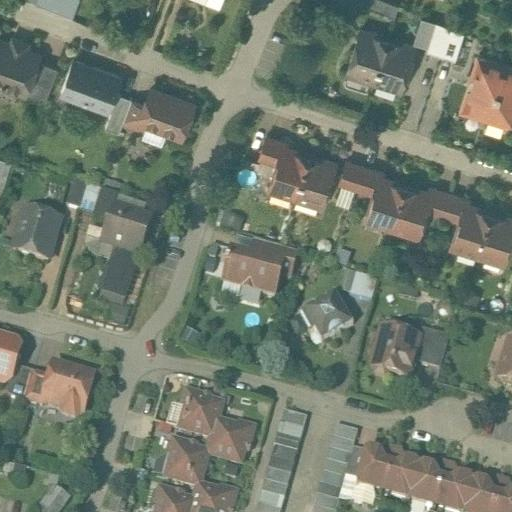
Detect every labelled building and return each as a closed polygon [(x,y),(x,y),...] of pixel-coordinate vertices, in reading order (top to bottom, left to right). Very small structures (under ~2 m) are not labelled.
[(398,5),(384,0),(361,0),(360,4),(393,17),(398,5)] [(449,27),(436,21),(427,51),(441,55),(449,27)] [(463,33),(449,27),(441,55),(454,59),(463,33)] [(361,29),(347,72),(373,81),(387,38),(361,29)] [(414,46),(387,38),(373,81),(400,89),(414,46)] [(38,56),(0,41),(0,83),(6,85),(6,84),(23,90),(23,92),(23,93),(24,93),(36,59),(38,56)] [(504,65),(478,56),(461,110),(488,118),(504,65)] [(58,67),(36,59),(24,93),(45,101),(58,67)] [(120,78),(73,61),(61,93),(108,110),(115,93),(120,78)] [(511,67),(504,65),(488,118),(511,125),(511,67)] [(193,106),(150,89),(143,106),(138,121),(139,121),(181,137),(193,106)] [(131,99),(115,93),(108,110),(111,111),(105,128),(118,133),(130,101),(131,99)] [(130,101),(122,124),(136,129),(139,121),(138,121),(143,106),(130,101)] [(287,141),(266,135),(259,157),(276,163),(281,146),(285,147),(287,141)] [(285,147),(281,146),(276,163),(268,187),(295,196),(308,154),(285,147)] [(335,163),(308,154),(295,196),(321,204),(335,163)] [(11,161),(0,157),(0,183),(4,185),(11,161)] [(363,165),(346,160),(339,183),(356,188),(363,165)] [(383,172),(363,165),(356,188),(372,193),(377,176),(381,177),(383,172)] [(381,177),(377,176),(372,193),(364,218),(391,226),(404,185),(381,177)] [(87,187),(74,181),(66,207),(79,211),(87,187)] [(427,192),(404,185),(391,226),(418,235),(425,210),(431,193),(427,192)] [(449,193),(429,186),(427,192),(431,193),(425,210),(442,215),(449,193)] [(102,191),(87,187),(79,211),(79,213),(94,217),(102,191)] [(117,196),(102,191),(94,217),(101,220),(106,216),(110,218),(114,207),(117,196)] [(469,199),(449,193),(442,215),(458,221),(463,203),(467,205),(469,199)] [(467,205),(463,203),(458,221),(450,245),(477,253),(490,212),(467,205)] [(151,219),(114,207),(110,218),(101,244),(116,249),(139,257),(151,219)] [(25,211),(13,252),(48,262),(60,221),(25,211)] [(511,218),(490,212),(477,253),(503,262),(511,237),(511,233),(511,218)] [(254,241),(250,258),(232,253),(229,264),(226,264),(225,269),(228,269),(223,284),(273,298),(279,277),(282,266),(270,263),(275,247),(254,241)] [(298,254),(275,247),(270,263),(282,266),(279,277),(291,280),(298,254)] [(139,257),(116,249),(102,291),(125,298),(139,257)] [(377,281),(355,275),(349,297),(371,303),(377,281)] [(323,301),(322,307),(315,306),(303,312),(302,312),(298,315),(309,335),(314,332),(320,342),(320,343),(321,344),(322,343),(351,326),(351,327),(353,326),(352,324),(351,325),(335,296),(335,295),(335,294),(333,295),(323,301)] [(449,339),(422,331),(418,345),(414,360),(414,361),(441,368),(449,339)] [(418,345),(379,334),(370,369),(373,370),(375,375),(384,377),(387,374),(409,380),(414,361),(414,360),(418,345)] [(0,337),(0,384),(4,386),(10,383),(14,368),(20,349),(17,342),(0,337)] [(511,343),(510,343),(498,379),(503,381),(505,386),(511,388),(511,387),(511,343)] [(33,374),(14,368),(10,383),(6,393),(8,397),(25,403),(33,374)] [(93,377),(65,369),(61,368),(58,377),(50,375),(49,379),(43,400),(44,400),(61,405),(60,406),(64,413),(75,417),(80,413),(83,414),(93,377)] [(49,379),(34,374),(33,374),(25,403),(42,408),(44,400),(43,400),(49,379)] [(211,399),(201,396),(186,392),(182,406),(186,407),(180,430),(212,439),(213,439),(217,423),(222,406),(210,402),(211,399)] [(306,418),(283,412),(280,423),(303,430),(306,418)] [(239,429),(217,423),(213,439),(212,439),(208,454),(208,456),(240,465),(243,453),(247,454),(250,444),(249,444),(253,429),(239,425),(239,429)] [(280,423),(280,424),(277,435),(300,441),(303,430),(280,423)] [(358,432),(335,426),(332,438),(354,444),(358,432)] [(300,441),(277,435),(274,447),(297,453),(300,441)] [(354,444),(332,438),(329,449),(351,455),(354,444)] [(188,445),(173,441),(169,455),(172,456),(166,479),(198,488),(199,488),(208,456),(208,454),(197,451),(198,447),(188,445)] [(297,453),(274,447),(271,459),(294,465),(297,453)] [(351,455),(329,449),(326,461),(348,467),(351,455)] [(379,453),(370,451),(365,453),(365,454),(357,483),(356,483),(359,488),(382,495),(391,465),(385,464),(385,463),(379,453)] [(271,459),(270,458),(267,470),(290,476),(294,465),(271,459)] [(348,467),(326,461),(323,473),(345,479),(348,467)] [(406,461),(396,466),(396,467),(391,465),(382,495),(405,501),(410,499),(419,468),(416,464),(406,461)] [(424,466),(419,468),(410,499),(413,504),(436,510),(445,481),(439,479),(439,478),(433,468),(424,466)] [(290,476),(267,470),(264,481),(287,488),(290,476)] [(345,479),(323,473),(320,484),(342,490),(345,479)] [(460,476),(450,482),(445,481),(436,510),(443,511),(464,511),(473,484),(470,479),(460,476)] [(287,488),(264,481),(261,493),(284,499),(287,488)] [(478,481),(473,484),(464,511),(493,511),(499,496),(493,494),(487,484),(478,481)] [(342,490),(320,484),(317,496),(339,502),(342,490)] [(38,511),(62,511),(73,495),(55,485),(38,511)] [(221,494),(199,488),(198,488),(194,503),(195,503),(192,511),(230,511),(232,509),(231,509),(236,494),(222,490),(221,494)] [(175,494),(159,490),(155,504),(159,505),(157,511),(192,511),(195,503),(194,503),(184,500),(185,496),(175,494)] [(511,511),(511,492),(504,497),(499,496),(493,511),(511,511)] [(284,499),(261,493),(258,505),(281,511),(284,499)] [(335,511),(339,502),(317,496),(313,507),(330,511),(335,511)]
